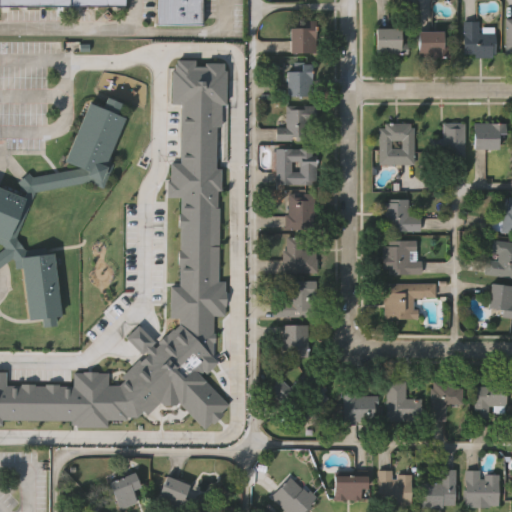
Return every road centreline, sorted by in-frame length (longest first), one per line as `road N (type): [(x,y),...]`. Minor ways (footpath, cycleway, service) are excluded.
road 1 (residential): [(349,319),(349,0)]
road 2 (residential): [(349,319),(357,343),(373,349),(511,349)]
road 3 (residential): [(349,93),(511,90)]
